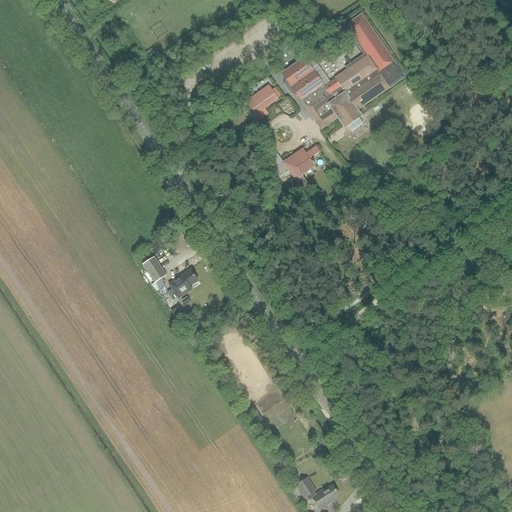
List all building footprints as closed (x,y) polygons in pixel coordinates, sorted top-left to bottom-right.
[(395,64),(361,14),(344,26),(364,55),(345,67),(346,69),(334,78),(335,78),(330,82),(310,53),(282,72),(286,77),(284,84),(291,94),(298,95),(322,128),(337,118),(344,128),(362,116),(358,110),(392,87),(382,73),(395,64)] [(267,76),(260,82),(264,86),(271,81),(267,76)] [(272,89),(269,85),(245,102),(259,121),(269,113),(266,109),(279,99),(278,98),(281,95),(275,87),(272,89)] [(316,147),(307,153),(303,149),(275,169),(280,177),(289,171),(304,192),(310,187),(302,176),(315,166),(310,159),(320,152),(316,147)] [(166,276),(154,257),(142,265),(154,283),(166,276)] [(198,281),(191,270),(169,285),(179,299),(192,290),(190,286),(198,281)] [(191,302),(187,297),(181,301),(185,306),(191,302)] [(172,312),(174,317),(182,311),(179,307),(172,312)] [(194,325),(187,314),(177,321),(185,331),(194,325)] [(264,422),(254,407),(248,411),(257,426),(264,422)] [(328,486),(316,495),(314,492),(316,491),(308,479),(296,486),(304,498),(306,497),(308,501),(312,499),(320,510),(323,507),(336,499),(335,496),(338,494),(333,486),(329,489),(328,486)]
